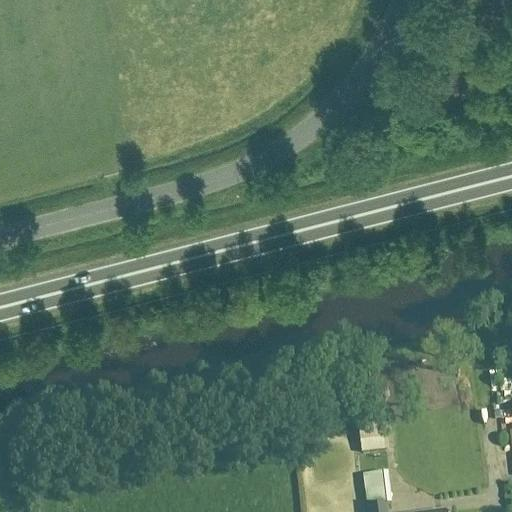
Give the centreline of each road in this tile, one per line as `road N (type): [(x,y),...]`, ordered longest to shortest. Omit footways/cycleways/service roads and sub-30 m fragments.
road 1 (trunk): [(0,307),(511,176)]
road 2 (tertiary): [(0,238),(210,183),(269,157),(332,107),(391,24)]
road 3 (unclassified): [(391,24),(471,62),(511,70)]
